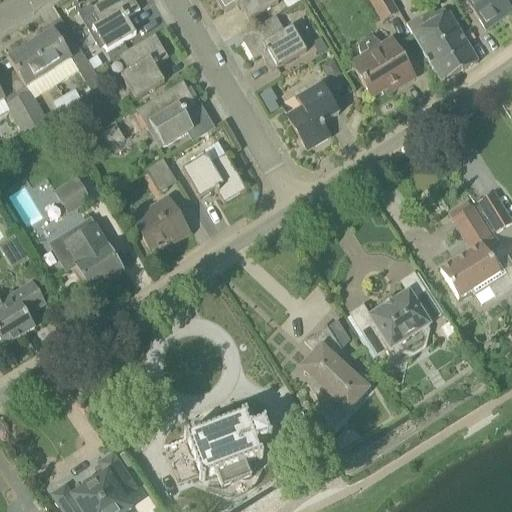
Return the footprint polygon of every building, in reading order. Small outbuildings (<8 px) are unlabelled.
[(93,30),(107,55),(137,38),(127,21),(141,13),(133,0),(108,0),(91,10),(101,26),(93,30)] [(216,0),(226,15),(239,7),(249,23),(279,6),(275,0),(216,0)] [(367,0),(382,24),(398,15),(389,0),(367,0)] [(511,13),(502,0),(462,0),(487,33),(511,14),(511,13)] [(433,12),(407,28),(443,87),(478,66),(448,14),(443,13),(441,13),(435,16),(433,12)] [(285,34),(277,19),(241,40),(254,63),(265,56),(268,55),(270,59),(264,62),(271,75),(307,54),(293,30),(285,34)] [(54,33),(30,47),(56,88),(79,73),(95,98),(105,92),(86,61),(72,38),(61,45),(54,33)] [(121,79),(136,102),(165,85),(155,69),(169,61),(156,38),(120,59),(129,74),(121,79)] [(395,47),(391,41),(381,47),(372,39),(359,47),(360,61),(352,66),(372,101),(387,92),(390,97),(415,82),(395,47)] [(312,45),(319,57),(328,52),(321,40),(312,45)] [(6,79),(33,129),(46,121),(35,101),(56,88),(30,47),(8,62),(15,73),(6,79)] [(0,105),(4,104),(7,109),(21,135),(33,129),(6,79),(0,82),(0,105)] [(159,152),(163,150),(164,151),(194,133),(184,117),(197,109),(184,86),(148,107),(137,113),(159,152)] [(323,127),(339,118),(322,88),(297,103),(301,111),(287,119),(308,155),(331,141),(323,127)] [(259,98),(270,117),(279,111),(274,104),(277,102),(271,91),(259,98)] [(114,157),(127,150),(117,130),(104,137),(114,157)] [(226,158),(212,166),(207,159),(183,173),(200,203),(216,193),(224,207),(247,193),(226,158)] [(177,185),(164,163),(146,174),(159,196),(177,185)] [(69,217),(91,203),(77,181),(55,195),(69,217)] [(511,221),(495,195),(478,206),(497,236),(511,226),(511,221)] [(169,202),(133,225),(151,253),(171,241),(174,245),(189,236),(169,202)] [(473,254),(441,274),(458,302),(473,293),(476,298),(488,290),(494,300),(511,289),(511,287),(507,279),(511,275),(511,267),(501,251),(499,252),(473,210),(453,222),(473,254)] [(67,275),(76,269),(92,295),(124,276),(91,223),(50,248),(67,275)] [(15,237),(0,244),(0,246),(10,265),(26,257),(15,237)] [(0,341),(5,349),(35,331),(27,319),(46,308),(32,286),(0,305),(0,341)] [(429,328),(424,320),(436,313),(426,298),(415,305),(409,295),(395,304),(394,302),(382,310),(383,312),(369,320),(375,330),(364,337),(375,354),(386,347),(391,354),(398,348),(404,358),(413,360),(425,352),(427,341),(422,333),(429,328)] [(338,322),(328,327),(340,348),(350,342),(338,322)] [(346,412),(366,390),(326,327),(325,328),(326,331),(304,345),(317,357),(303,372),(311,379),(308,383),(328,416),(339,405),(346,412)] [(307,435),(302,416),(292,419),(287,400),(275,403),(284,441),(307,435)] [(188,438),(204,483),(217,479),(222,491),(252,480),(247,467),(264,461),(258,447),(272,443),(265,425),(251,431),(246,416),(188,438)] [(127,499),(137,492),(125,474),(114,457),(100,467),(106,477),(72,499),(66,489),(52,499),(60,511),(130,511),(135,509),(127,499)]
